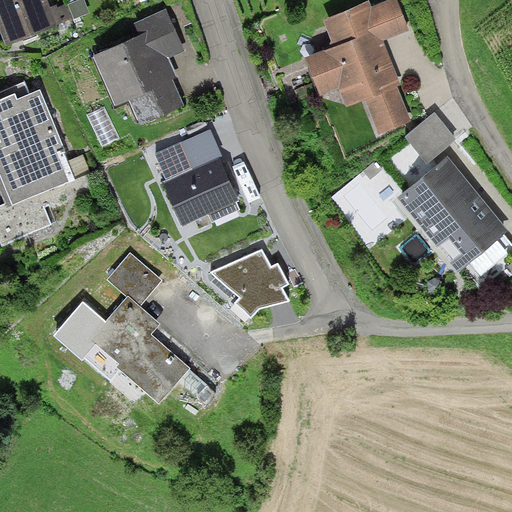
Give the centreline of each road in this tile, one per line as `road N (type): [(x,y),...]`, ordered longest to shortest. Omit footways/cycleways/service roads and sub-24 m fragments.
road 1 (residential): [(203,0),(273,186),(334,309),(352,323),(399,328),(511,323)]
road 2 (residential): [(511,169),(466,97),(444,0)]
